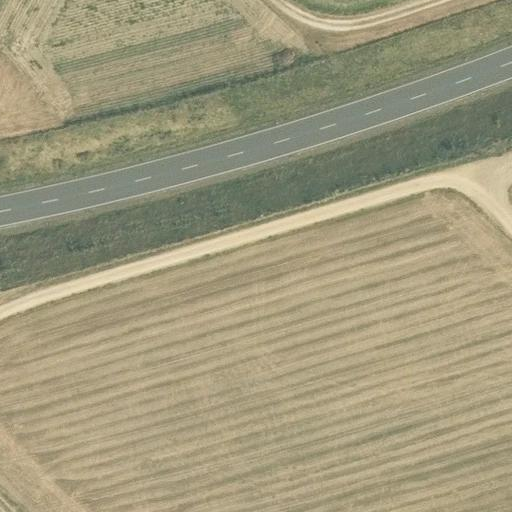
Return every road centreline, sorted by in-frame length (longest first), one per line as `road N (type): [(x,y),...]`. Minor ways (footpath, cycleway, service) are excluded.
road 1 (primary): [(0,218),(218,173),(511,69)]
road 2 (track): [(0,312),(451,174),(486,205)]
road 3 (track): [(440,0),(366,25),(314,25),(273,0)]
